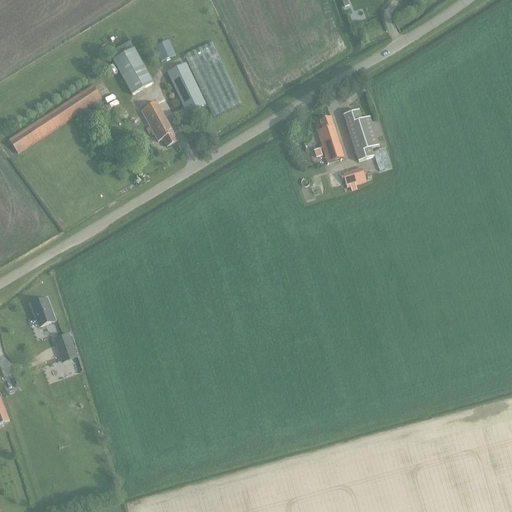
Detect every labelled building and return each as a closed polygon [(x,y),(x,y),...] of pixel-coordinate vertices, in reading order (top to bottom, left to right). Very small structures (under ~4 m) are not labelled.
[(132,96),(153,84),(134,49),(130,42),(109,53),(113,61),(132,96)] [(212,43),(184,56),(213,118),(241,104),(212,43)] [(172,56),(166,44),(154,50),(160,62),(172,56)] [(168,73),(188,115),(206,106),(186,64),(168,73)] [(93,86),(9,141),(18,154),(102,100),(93,86)] [(163,139),(168,147),(177,142),(155,100),(139,108),(158,142),(163,139)] [(363,120),(360,111),(344,116),(346,123),(359,163),(371,159),(375,158),(380,172),(391,168),(385,149),(373,153),(372,149),(380,147),(370,118),(363,120)] [(323,131),(318,133),(323,148),(325,156),(328,164),(344,159),(331,119),(320,122),(323,131)] [(343,175),(347,189),(366,183),(362,169),(343,175)] [(47,301),(31,306),(32,309),(39,328),(52,324),(55,323),(47,301)] [(69,336),(55,341),(62,362),(72,359),(68,346),(72,345),(69,336)] [(0,398),(0,424),(9,421),(0,399),(0,398)]
